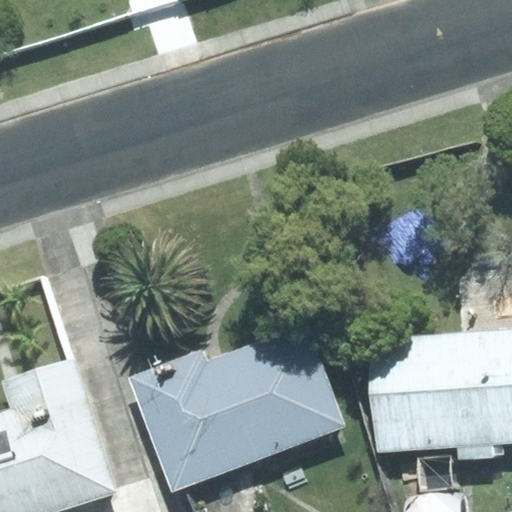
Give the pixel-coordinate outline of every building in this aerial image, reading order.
[(511,185),(506,164),(383,198),(412,304),(511,276),(511,185)] [(511,323),(422,349),(452,454),(511,437),(511,323)] [(202,351),(131,378),(172,491),(346,427),(308,326),(207,363),(202,351)] [(50,511),(114,492),(72,361),(4,383),(13,410),(0,414),(0,511),(50,511)] [(511,511),(511,484),(471,496),(475,511),(511,511)]
